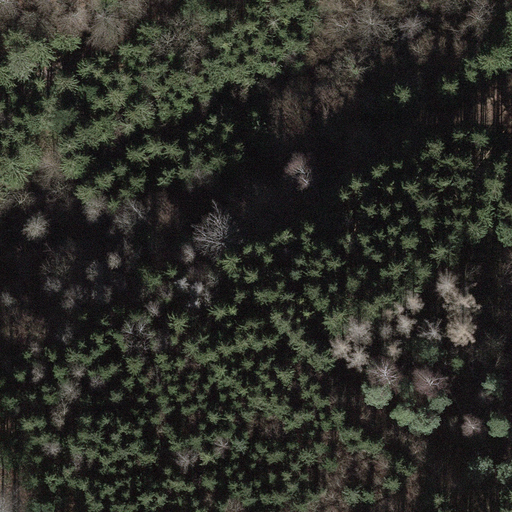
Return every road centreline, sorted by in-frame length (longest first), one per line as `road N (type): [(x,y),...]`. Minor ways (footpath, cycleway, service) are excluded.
road 1 (track): [(0,260),(101,233),(315,148),(474,108),(511,84)]
road 2 (track): [(0,96),(77,63),(185,0)]
